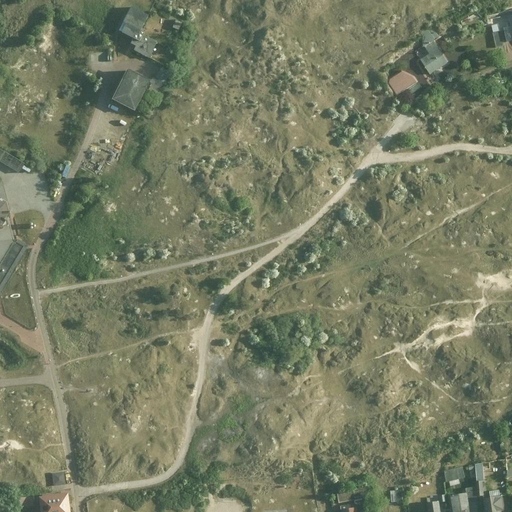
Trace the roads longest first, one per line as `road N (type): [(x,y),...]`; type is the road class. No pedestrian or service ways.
road 1 (unknown): [(228,329),(280,291),(403,248),(511,184)]
road 2 (unknown): [(228,329),(303,310),(511,301)]
road 3 (unknown): [(401,349),(353,379),(299,445),(248,464),(172,472)]
road 4 (residential): [(78,511),(35,296)]
road 5 (unknown): [(511,395),(465,403),(419,373),(401,349)]
